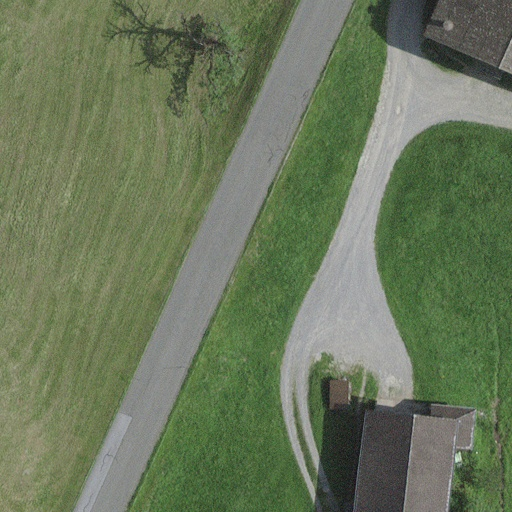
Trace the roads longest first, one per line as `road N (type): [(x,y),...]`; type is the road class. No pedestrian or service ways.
road 1 (unclassified): [(331,0),(101,511)]
road 2 (track): [(402,393),(347,299),(344,272),(396,101),(406,0)]
road 3 (track): [(344,272),(314,321),(296,382),(303,444),(329,511)]
